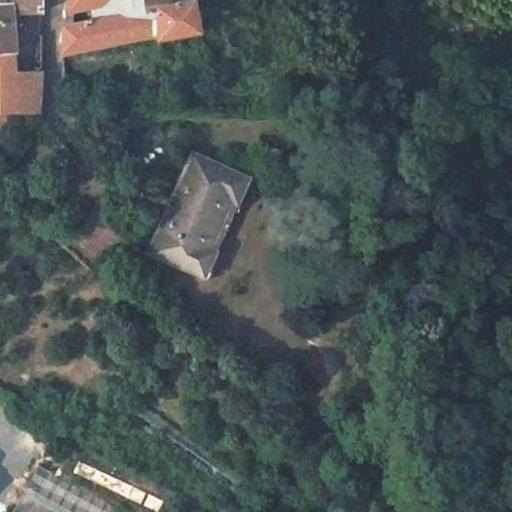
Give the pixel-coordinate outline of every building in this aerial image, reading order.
[(0,0),(0,109),(1,110),(39,112),(40,73),(16,73),(16,52),(18,51),(15,12),(42,13),(42,0),(0,0)] [(160,39),(204,32),(197,0),(190,0),(177,2),(176,0),(68,0),(70,11),(77,10),(78,16),(83,15),(82,10),(91,8),(94,21),(64,28),(62,54),(158,35),(160,39)] [(247,182),(195,157),(148,252),(201,277),(211,256),(204,253),(230,200),(237,204),(247,182)] [(21,214),(11,226),(22,235),(32,224),(21,214)] [(0,405),(12,412),(17,400),(0,392),(0,405)] [(240,494),(250,479),(146,406),(135,422),(240,494)] [(158,511),(168,492),(74,448),(61,475),(140,511),(158,511)] [(25,497),(52,511),(122,511),(42,469),(25,497)] [(52,511),(25,497),(16,511),(52,511)]
